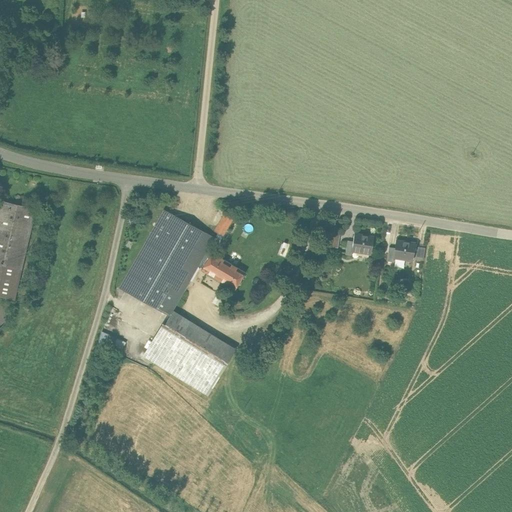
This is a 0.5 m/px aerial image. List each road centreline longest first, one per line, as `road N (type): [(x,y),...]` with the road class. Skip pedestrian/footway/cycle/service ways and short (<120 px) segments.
road 1 (tertiary): [(511,235),(129,179)]
road 2 (residential): [(129,179),(103,310),(28,511)]
road 3 (track): [(215,0),(196,187)]
road 4 (tertiary): [(129,179),(0,152)]
